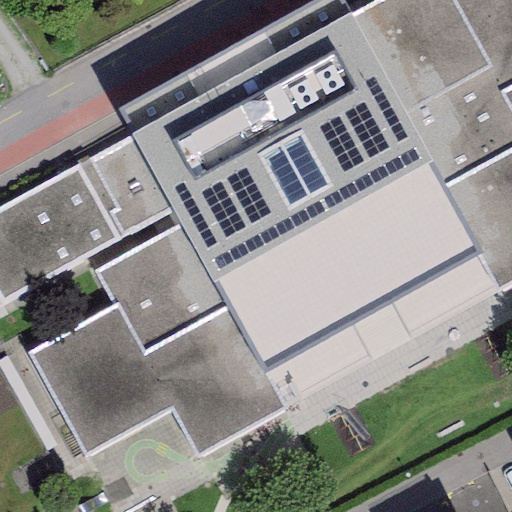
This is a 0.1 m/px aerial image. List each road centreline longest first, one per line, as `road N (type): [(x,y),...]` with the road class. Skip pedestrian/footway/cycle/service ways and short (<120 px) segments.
road 1 (residential): [(0,141),(258,0)]
road 2 (residential): [(367,511),(511,438)]
